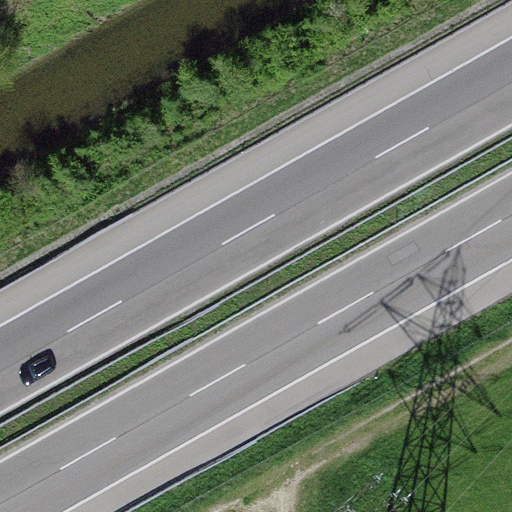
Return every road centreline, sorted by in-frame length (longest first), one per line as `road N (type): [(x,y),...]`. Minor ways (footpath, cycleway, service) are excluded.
road 1 (motorway): [(511,80),(0,369)]
road 2 (motorway): [(0,503),(511,214)]
road 3 (track): [(220,511),(511,350)]
